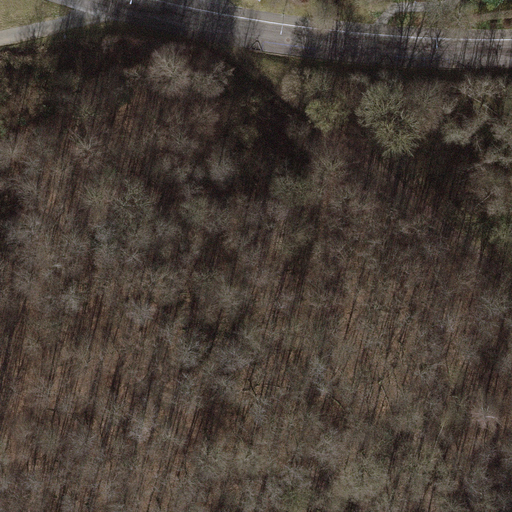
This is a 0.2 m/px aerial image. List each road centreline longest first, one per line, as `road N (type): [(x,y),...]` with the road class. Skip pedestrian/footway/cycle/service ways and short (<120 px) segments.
road 1 (residential): [(109,0),(257,33),(511,56)]
road 2 (track): [(135,8),(0,39)]
